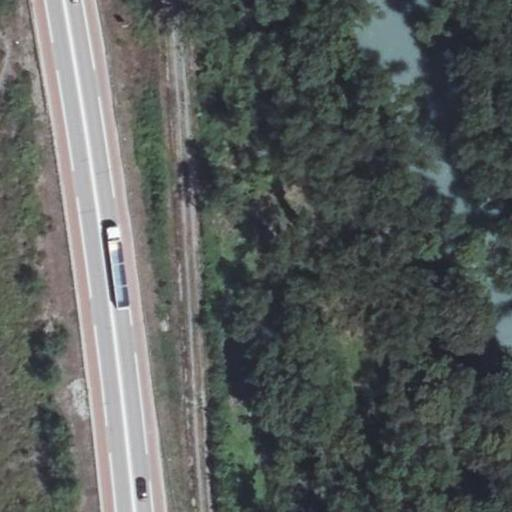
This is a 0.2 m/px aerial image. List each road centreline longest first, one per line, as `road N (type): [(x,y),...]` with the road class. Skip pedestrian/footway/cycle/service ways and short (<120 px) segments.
road 1 (track): [(226,0),(426,511)]
road 2 (trunk): [(66,0),(136,511)]
road 3 (track): [(176,0),(181,377),(191,511)]
